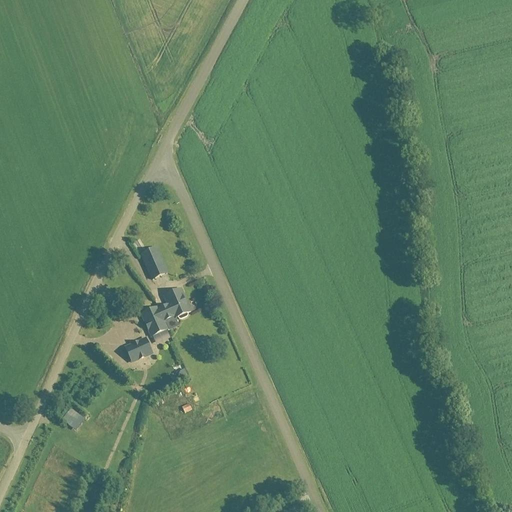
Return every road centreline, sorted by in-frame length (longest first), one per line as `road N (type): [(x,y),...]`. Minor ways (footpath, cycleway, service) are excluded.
road 1 (unclassified): [(320,511),(162,152)]
road 2 (unclassified): [(25,440),(162,152)]
road 3 (unclassified): [(162,152),(243,0)]
